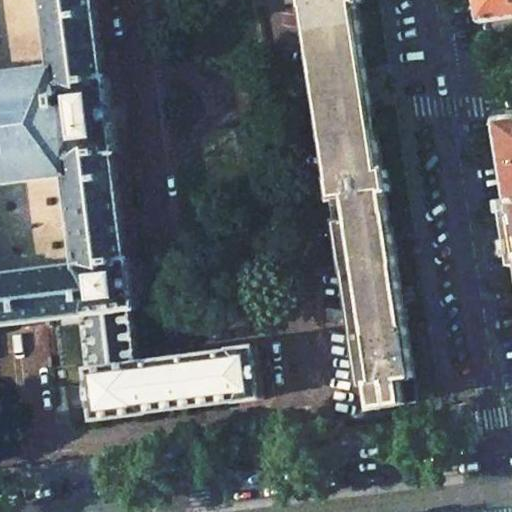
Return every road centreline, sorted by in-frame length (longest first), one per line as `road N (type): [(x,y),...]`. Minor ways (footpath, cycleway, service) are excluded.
road 1 (residential): [(435,76),(493,451)]
road 2 (secondary): [(493,451),(156,498)]
